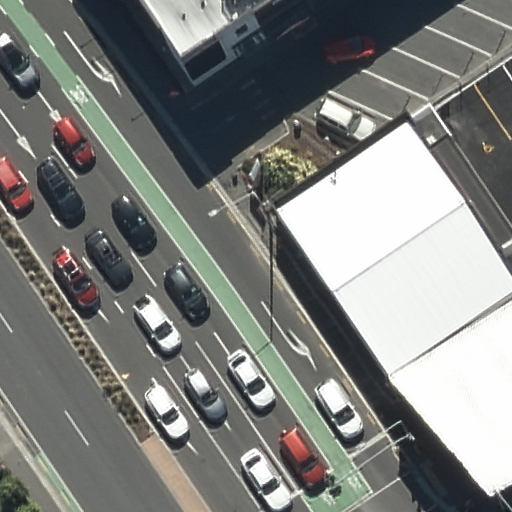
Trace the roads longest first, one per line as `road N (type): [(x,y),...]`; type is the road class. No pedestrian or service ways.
road 1 (primary): [(0,79),(309,511)]
road 2 (primary): [(137,511),(0,310)]
